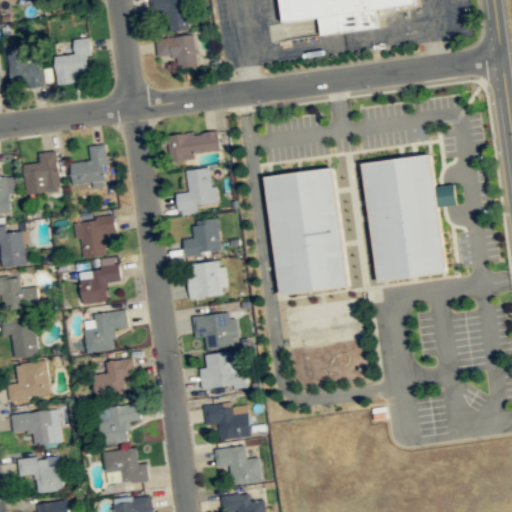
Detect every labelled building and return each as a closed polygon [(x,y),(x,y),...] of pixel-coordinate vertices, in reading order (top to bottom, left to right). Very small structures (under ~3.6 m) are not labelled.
[(186,0),(151,0),(152,12),(167,11),(169,31),(189,29),(186,0)] [(284,0),(287,22),(319,17),(323,35),(380,27),(378,10),(421,4),(420,0),(284,0)] [(195,35),(155,39),(157,57),(176,55),(177,68),(198,65),(195,35)] [(57,81),(90,80),(89,38),(73,38),(74,54),(56,54),(57,81)] [(42,47),(9,48),(10,87),(42,87),(42,47)] [(170,162),(192,159),(191,153),(220,149),(218,129),(166,137),(170,162)] [(89,146),(91,161),(70,163),(72,185),(92,183),(93,188),(109,186),(105,145),(89,146)] [(39,153),(40,163),(23,165),(26,194),(60,191),(56,151),(39,153)] [(363,162),(431,152),(439,209),(447,271),(378,280),(363,162)] [(337,164),(353,283),(283,292),(267,174),(337,164)] [(195,206),(215,204),(212,168),(186,170),(188,192),(177,193),(179,215),(196,214),(195,206)] [(0,212),(10,212),(10,192),(16,192),(16,177),(0,177),(0,212)] [(75,222),(81,258),(107,254),(104,234),(117,232),(114,216),(75,222)] [(221,252),(217,219),(192,222),(194,238),(183,240),(185,256),(221,252)] [(0,244),(2,267),(26,265),(23,230),(6,232),(5,226),(0,226),(0,244)] [(223,296),(221,262),(188,264),(189,297),(223,296)] [(108,302),(107,282),(121,280),(120,267),(79,270),(82,304),(108,302)] [(3,307),(37,307),(36,288),(20,288),(20,277),(0,277),(0,296),(3,296),(3,307)] [(83,316),(86,353),(116,350),(113,329),(129,328),(127,312),(83,316)] [(192,316),(194,339),(204,337),(205,349),(238,345),(234,312),(192,316)] [(0,319),(2,335),(12,334),(14,358),(39,355),(35,316),(0,319)] [(205,366),(201,366),(201,388),(241,388),(241,353),(205,353),(205,366)] [(105,361),(106,373),(93,374),(94,396),(126,394),(124,374),(134,374),(133,359),(105,361)] [(47,361),(15,364),(17,383),(7,384),(9,400),(50,395),(47,361)] [(249,436),(246,402),(204,406),(205,424),(217,423),(219,439),(249,436)] [(130,440),(128,421),(140,420),(138,404),(97,408),(100,443),(130,440)] [(58,409),(11,414),(13,433),(32,431),(34,445),(62,442),(58,409)] [(214,448),(216,467),(229,466),(231,485),(262,481),(259,458),(247,459),(245,445),(214,448)] [(137,448),(103,452),(107,485),(149,480),(147,463),(139,463),(137,448)] [(36,493),(63,490),(60,455),(17,459),(19,476),(34,474),(36,493)] [(265,511),(265,500),(251,501),(250,494),(222,496),(223,511),(239,511),(265,511)] [(113,511),(153,511),(151,496),(112,500),(113,511)] [(37,504),(37,511),(66,511),(66,501),(37,504)]
